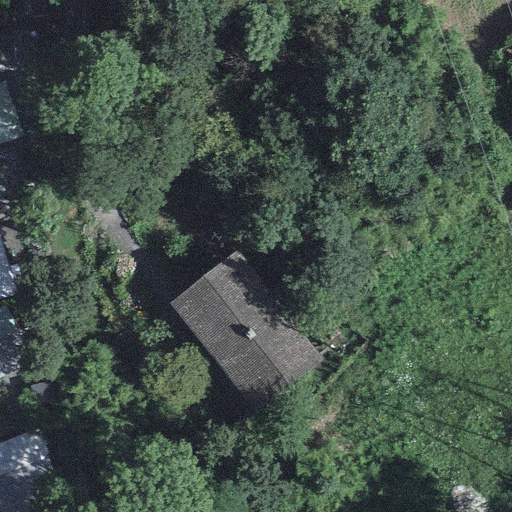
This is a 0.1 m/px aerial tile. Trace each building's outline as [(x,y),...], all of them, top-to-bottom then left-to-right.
[(20,85),(0,89),(0,147),(32,140),(20,85)] [(4,222),(0,223),(0,298),(31,285),(4,222)] [(233,256),(173,306),(262,413),(323,363),(233,256)] [(0,381),(24,371),(0,310),(0,381)] [(0,445),(0,485),(9,511),(79,511),(49,428),(0,445)]
